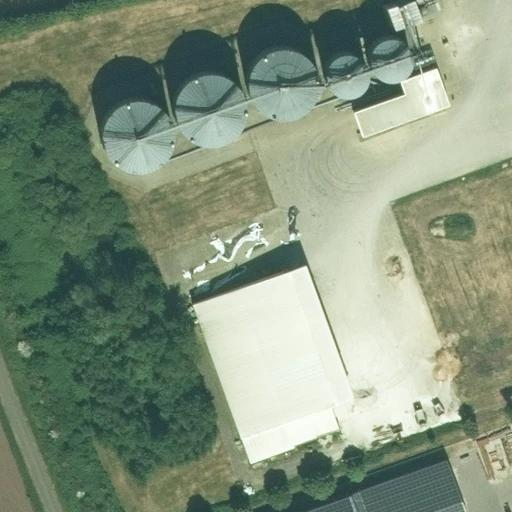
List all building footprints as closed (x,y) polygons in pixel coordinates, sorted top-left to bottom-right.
[(406,0),(371,0),(373,21),(408,19),(406,0)] [(367,63),(370,70),(376,75),(383,78),(390,78),(397,77),(403,73),(408,67),(410,60),(410,52),(408,45),(403,40),(397,36),(390,34),(382,34),(376,37),(370,42),(367,49),(366,56),(367,63)] [(305,52),(294,46),(282,44),(270,45),(259,51),(250,60),(245,72),(245,84),(248,96),(255,105),(264,112),(275,116),(287,116),(298,113),(307,106),(314,96),(317,85),(317,73),(313,61),(305,52)] [(323,80),(326,86),(332,91),(338,94),(346,95),(353,93),(359,89),(364,83),(366,76),(366,69),(364,62),(359,56),(353,52),(346,50),(338,51),(332,54),(326,59),(323,65),(322,73),(323,80)] [(435,65),(397,79),(402,93),(352,111),(362,139),(450,108),(435,65)] [(231,78),(220,71),(208,69),(196,71),(185,77),(177,86),(172,97),(171,110),(174,121),(181,131),(190,138),(201,142),(213,142),(224,138),(234,131),(240,122),(244,111),(243,98),(239,87),(231,78)] [(159,105),(149,99),(136,97),(124,99),(113,104),(105,114),(100,125),(99,137),(103,149),(109,159),(119,166),(130,169),(142,169),(153,166),(162,159),(169,150),(172,138),(172,126),(167,115),(159,105)] [(360,406),(302,258),(176,307),(235,455),(360,406)] [(463,511),(445,460),(300,511),(463,511)]
